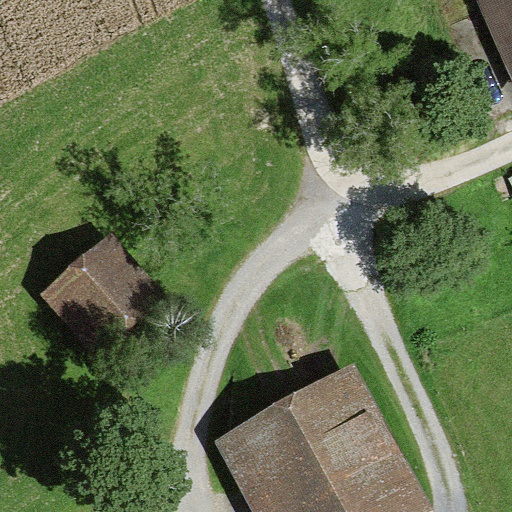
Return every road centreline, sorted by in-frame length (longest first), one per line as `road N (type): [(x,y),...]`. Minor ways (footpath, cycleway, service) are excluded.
road 1 (track): [(204,497),(203,408),(256,285),(368,193)]
road 2 (track): [(368,193),(390,285),(455,408),(485,511)]
road 3 (track): [(282,0),(342,165),(368,193)]
road 4 (track): [(368,193),(401,195),(511,145)]
